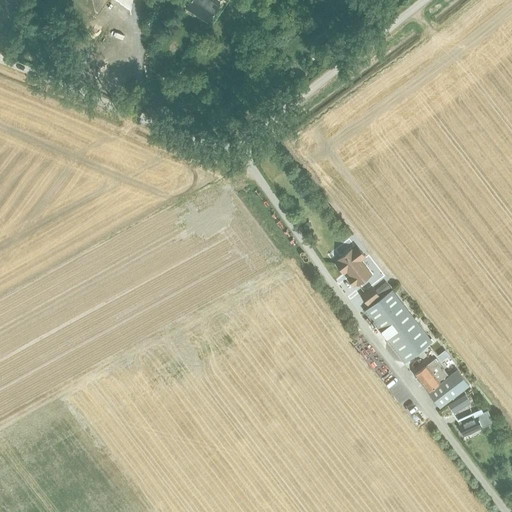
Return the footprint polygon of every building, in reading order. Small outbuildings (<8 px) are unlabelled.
[(80,0),(97,12),(106,0),(80,0)] [(207,21),(220,3),(214,0),(189,0),(185,6),(207,21)] [(316,50),(308,57),(312,61),(319,54),(316,50)] [(322,204),(319,207),(323,212),(327,210),(322,204)] [(310,221),(303,223),(304,230),(305,231),(312,229),(310,221)] [(351,276),(348,278),(353,285),(356,283),(357,284),(371,274),(360,260),(365,256),(357,246),(352,250),(351,248),(338,259),(338,260),(335,262),(343,273),(347,270),(351,276)] [(380,295),(390,287),(386,281),(375,289),(380,295)] [(371,287),(361,295),(368,304),(379,296),(371,287)] [(405,362),(432,341),(392,289),(365,310),(405,362)] [(438,360),(436,357),(414,374),(427,391),(428,391),(439,407),(469,385),(458,369),(449,375),(437,360),(438,360)] [(476,400),(472,391),(467,394),(471,402),(476,400)] [(465,394),(449,405),(454,414),(471,403),(465,394)] [(464,436),(494,422),(487,410),(477,415),(478,417),(475,418),(473,414),(458,421),(460,424),(458,425),(464,436)] [(494,423),(489,425),(492,431),(497,429),(494,423)]
